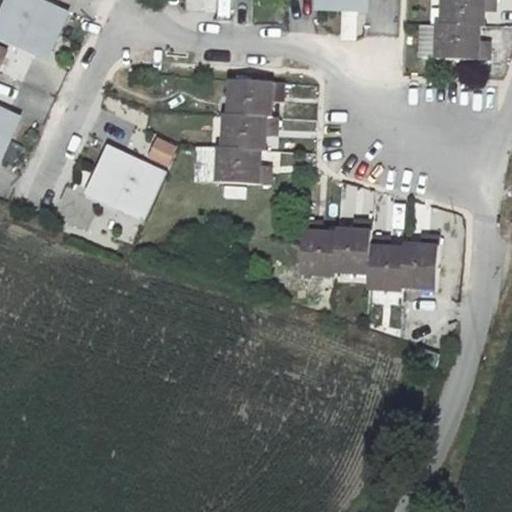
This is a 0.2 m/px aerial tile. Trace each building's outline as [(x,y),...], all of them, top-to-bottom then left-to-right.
[(0,37),(43,56),(61,14),(27,0),(4,0),(0,9),(0,37)] [(396,31),(396,0),(384,0),(383,30),(396,31)] [(444,0),(443,29),(479,31),(480,9),(493,10),(492,0),(444,0)] [(440,28),(437,62),(489,64),(490,51),(473,49),(474,31),(443,29),(440,28)] [(0,43),(0,69),(4,71),(11,48),(0,43)] [(221,79),(218,114),(230,114),(259,115),(261,93),(273,94),(273,83),(221,79)] [(104,117),(134,132),(144,112),(114,98),(104,117)] [(0,155),(15,120),(0,113),(0,155)] [(230,114),(226,148),(260,150),(264,151),(267,129),(279,128),(279,116),(259,115),(230,114)] [(150,160),(171,168),(180,147),(158,139),(150,160)] [(223,148),(220,182),(273,187),(274,173),(258,170),(260,150),(226,148),(223,148)] [(151,171),(107,149),(87,190),(130,212),(131,209),(140,213),(158,178),(149,174),(151,171)] [(158,178),(161,172),(153,168),(151,171),(149,174),(158,178)] [(224,187),(225,198),(248,198),(247,186),(224,187)] [(128,215),(136,220),(140,213),(131,209),(130,212),(128,215)] [(334,238),(333,274),(365,276),(367,240),(368,219),(355,218),(354,233),(334,232),(334,238)] [(301,223),(299,277),(333,279),(333,274),(334,238),(312,235),(313,224),(301,223)] [(400,253),(398,288),(433,291),(437,238),(425,238),(424,250),(401,248),(400,253)] [(400,253),(379,252),(380,241),(367,240),(365,276),(364,292),(397,295),(398,288),(400,253)] [(423,352),(419,363),(430,367),(434,356),(423,352)]
